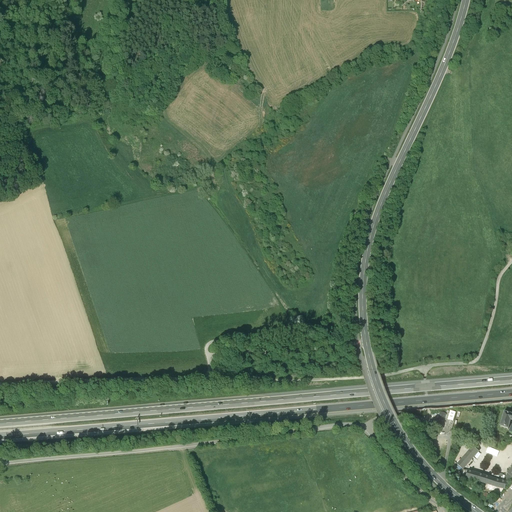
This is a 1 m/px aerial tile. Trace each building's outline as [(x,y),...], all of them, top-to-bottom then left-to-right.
[(448,419),(453,421),(456,412),(450,410),(448,419)] [(446,414),(440,412),(434,429),(441,431),(443,426),(442,426),(446,414)] [(511,414),(506,413),(501,428),(510,431),(511,423),(511,414)] [(479,451),(473,446),(457,465),(463,469),(479,451)] [(505,482),(468,471),(466,478),(505,489),(507,482),(505,482)]
